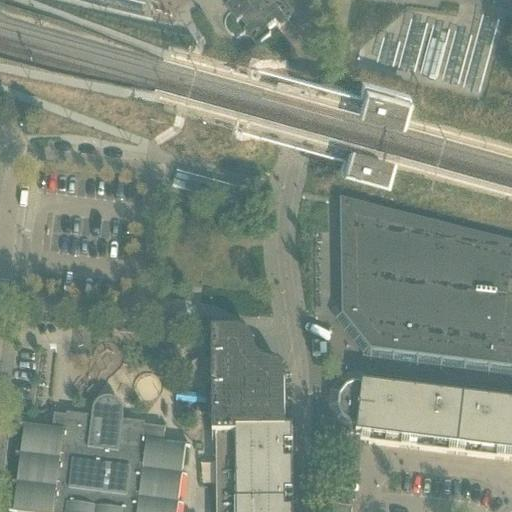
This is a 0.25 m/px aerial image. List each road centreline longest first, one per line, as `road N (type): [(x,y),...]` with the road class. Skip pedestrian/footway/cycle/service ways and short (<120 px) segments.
road 1 (residential): [(0,269),(14,159),(0,130)]
road 2 (residential): [(137,318),(0,301)]
